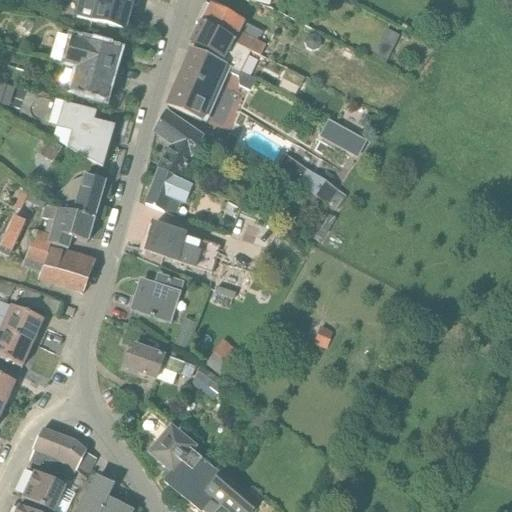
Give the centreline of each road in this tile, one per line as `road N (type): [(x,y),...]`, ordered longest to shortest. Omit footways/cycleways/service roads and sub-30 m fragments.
road 1 (residential): [(87,403),(83,342),(183,0)]
road 2 (residential): [(0,491),(31,428),(87,403)]
road 3 (residential): [(157,511),(87,403)]
